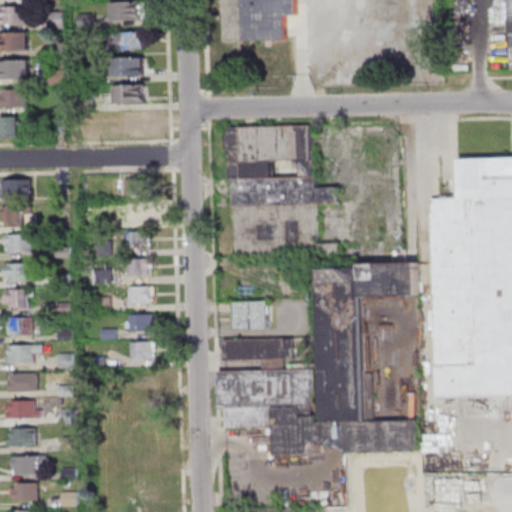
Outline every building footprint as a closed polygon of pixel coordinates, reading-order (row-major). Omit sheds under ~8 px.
[(246,43),(244,0),(296,0),(297,16),(286,17),(287,41),(246,43)] [(113,5),(143,4),(144,22),(114,23),(113,5)] [(0,25),(0,10),(3,10),(3,8),(30,8),(30,25),(0,25)] [(50,29),(50,14),(66,13),(66,28),(50,29)] [(93,15),(93,28),(80,28),(80,16),(93,15)] [(122,34),(143,33),(144,50),(123,50),(122,34)] [(30,52),(1,52),(1,35),(30,34),(30,52)] [(115,60),(145,59),(145,78),(116,79),(115,60)] [(2,80),(1,63),(31,62),(31,80),(2,80)] [(55,86),(54,71),(66,71),(67,85),(55,86)] [(116,88),(146,87),(146,105),(117,106),(116,88)] [(2,108),(2,96),(5,96),(5,92),(28,91),(28,108),(2,108)] [(125,112),(125,134),(147,134),(146,112),(125,112)] [(3,140),(2,120),(20,119),(20,139),(3,140)] [(99,122),(83,122),(83,139),(99,138),(99,122)] [(229,129),(316,127),(317,178),(230,180),(229,129)] [(511,158),(511,396),(439,399),(433,201),(463,200),(462,160),(511,158)] [(236,209),(236,180),(318,178),(318,189),(339,188),(340,206),(236,209)] [(128,197),(128,180),(147,180),(148,196),(128,197)] [(5,200),(0,200),(0,193),(4,193),(4,182),(33,181),(33,200),(5,201),(5,200)] [(128,221),(127,204),(151,204),(152,215),(150,215),(150,221),(128,221)] [(238,257),(237,209),(319,207),(319,244),(341,244),(341,255),(238,257)] [(7,228),(7,224),(5,224),(4,208),(30,208),(30,228),(7,228)] [(87,230),(86,216),(101,216),(101,230),(87,230)] [(129,250),(128,233),(150,233),(151,249),(129,250)] [(9,246),(6,246),(6,240),(9,240),(9,236),(41,235),(42,247),(34,247),(34,253),(10,254),(9,246)] [(58,258),(58,249),(72,248),(72,258),(58,258)] [(130,277),(129,260),(150,260),(151,276),(130,277)] [(276,429),(229,430),(228,410),(221,411),(220,374),(317,371),(318,407),(302,407),(303,418),(318,417),(319,424),(326,424),(321,271),(363,270),(362,266),(418,264),(420,297),(364,299),(368,423),(419,421),(420,453),(277,457),(276,429)] [(11,283),(11,280),(8,280),(7,265),(35,265),(35,282),(11,283)] [(97,270),(113,270),(113,285),(97,285),(97,270)] [(59,286),(59,276),(73,275),(73,286),(59,286)] [(131,305),(131,290),(152,289),(153,305),(131,305)] [(11,306),(6,306),(5,297),(8,297),(8,292),(30,291),(31,311),(12,311),(11,306)] [(96,299),(112,298),(113,312),(96,313),(96,299)] [(236,331),(235,305),(269,304),(270,330),(236,331)] [(132,316),(155,316),(155,326),(153,326),(154,333),(132,333),(132,316)] [(10,337),(10,320),(35,319),(36,337),(10,337)] [(103,330),(118,330),(119,340),(103,340),(103,330)] [(61,341),(60,332),(75,331),(75,341),(61,341)] [(226,362),(225,342),(295,339),(295,359),(226,362)] [(134,361),(133,344),(154,343),(155,360),(134,361)] [(11,358),(11,348),(45,347),(46,355),(36,355),(36,365),(7,365),(7,358),(11,358)] [(61,369),(61,355),(75,355),(75,369),(61,369)] [(91,358),(106,358),(106,367),(91,368),(91,358)] [(12,387),(9,387),(9,382),(12,382),(12,376),(40,375),(41,393),(12,394),(12,387)] [(61,397),(61,387),(76,387),(76,397),(61,397)] [(133,414),(153,414),(153,396),(133,396),(133,414)] [(37,402),(37,412),(44,411),(44,419),(9,420),(9,412),(13,412),(12,403),(37,402)] [(63,425),(63,411),(77,410),(77,424),(63,425)] [(134,423),(134,441),(158,441),(158,423),(134,423)] [(13,430),(38,429),(38,447),(10,448),(10,441),(13,441),(13,430)] [(65,453),(64,439),(78,439),(79,452),(65,453)] [(158,469),(158,451),(135,451),(135,469),(158,469)] [(16,476),(16,471),(14,471),(14,459),(49,457),(49,467),(41,468),(41,475),(16,476)] [(64,480),(64,470),(78,469),(79,480),(64,480)] [(158,497),(158,479),(136,479),(136,497),(158,497)] [(18,485),(40,485),(41,502),(15,503),(15,490),(18,490),(18,485)] [(64,508),(64,494),(79,493),(79,507),(64,508)]
